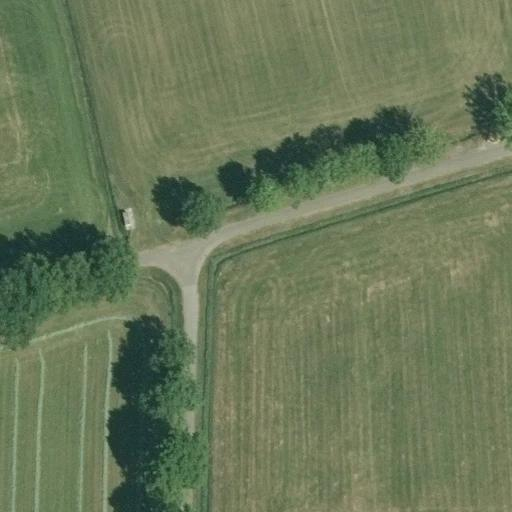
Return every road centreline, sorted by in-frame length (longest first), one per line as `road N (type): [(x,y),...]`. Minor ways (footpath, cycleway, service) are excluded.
road 1 (unclassified): [(191,248),(511,152)]
road 2 (unclassified): [(181,511),(191,248)]
road 3 (unclassified): [(0,303),(191,248)]
